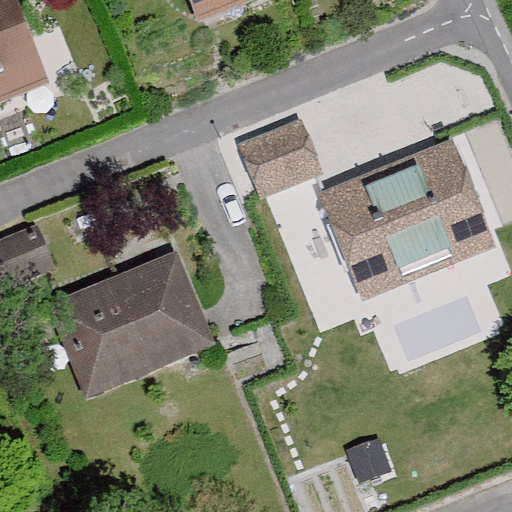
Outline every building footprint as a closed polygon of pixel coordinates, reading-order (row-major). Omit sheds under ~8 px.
[(21,0),(2,0),(0,1),(0,119),(59,97),(21,0)] [(200,0),(216,40),(317,0),(200,0)] [(306,117),(242,139),(262,197),(326,175),(306,117)] [(377,316),(510,263),(467,156),(334,210),(377,316)] [(225,361),(188,266),(64,314),(101,409),(225,361)]
